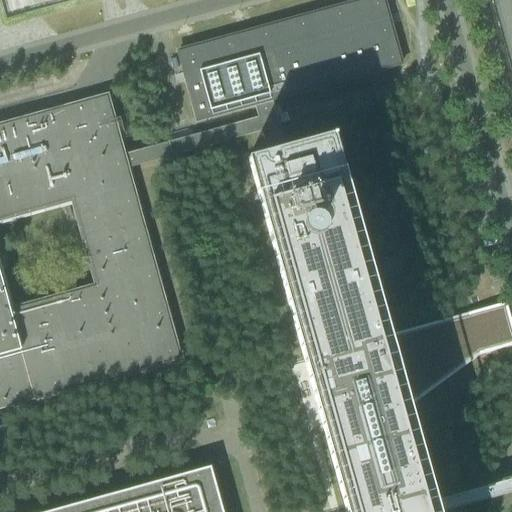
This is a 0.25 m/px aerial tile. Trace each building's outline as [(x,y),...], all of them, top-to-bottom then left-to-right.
[(0,0),(0,8),(4,24),(38,15),(70,6),(91,0),(0,0)] [(363,0),(177,52),(196,122),(255,105),(270,101),(401,65),(383,0),(363,0)] [(511,0),(494,0),(511,64),(511,0)] [(107,97),(0,126),(0,408),(179,358),(126,168),(123,157),(107,97)] [(126,168),(132,166),(262,130),(263,131),(278,127),(277,125),(274,116),(270,101),(255,105),(259,119),(185,140),(175,142),(123,157),(126,168)] [(399,372),(511,340),(511,317),(509,308),(390,341),(333,136),(284,149),(278,127),(263,131),(269,154),(247,159),(345,511),(437,511),(434,500),(399,372)] [(0,429),(0,445),(10,442),(6,428),(0,429)] [(222,511),(210,468),(47,511),(222,511)] [(440,511),(510,492),(511,491),(511,478),(434,500),(437,511),(440,511)]
